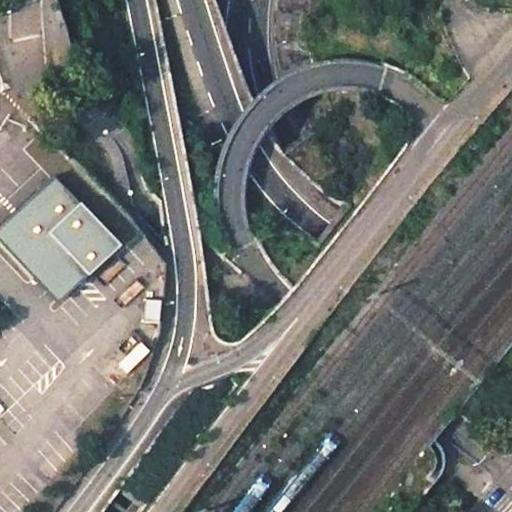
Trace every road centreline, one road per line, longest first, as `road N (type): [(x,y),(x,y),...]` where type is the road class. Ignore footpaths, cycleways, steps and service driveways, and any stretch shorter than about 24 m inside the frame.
road 1 (unclassified): [(511,480),(285,295),(242,249),(231,218),(229,172),(243,130),(300,83),(332,76),(379,81),(444,131)]
road 2 (trunk): [(189,0),(246,146),(298,211),(392,254),(511,265)]
road 3 (trunk): [(121,511),(309,244),(308,204),(285,147)]
road 4 (trunk): [(137,0),(185,283),(181,341),(162,391)]
road 5 (unclassified): [(160,511),(311,297)]
road 6 (trunk): [(511,209),(418,190),(285,147)]
road 7 (unclassified): [(311,297),(444,131)]
road 8 (unclassified): [(311,297),(250,351),(162,391)]
road 9 (trunk): [(285,147),(257,83),(253,0)]
road 10 (tertiary): [(162,391),(77,511)]
